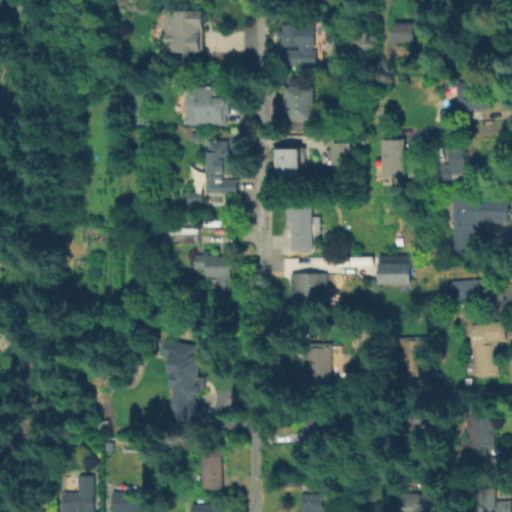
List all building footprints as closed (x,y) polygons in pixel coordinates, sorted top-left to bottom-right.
[(167,49),(167,5),(204,5),(204,50),(167,49)] [(417,22),(417,42),(395,41),(395,21),(417,22)] [(309,24),(308,46),(283,45),(283,24),(309,24)] [(306,119),(306,127),(285,128),(285,85),(290,85),(290,77),(307,77),(307,85),(314,85),(315,119),(306,119)] [(487,80),(487,92),(489,92),(490,96),(487,96),(488,108),(456,108),(456,99),(460,99),(460,81),(487,80)] [(230,96),(230,113),(197,113),(197,93),(198,93),(198,85),(216,85),(219,88),(219,96),(230,96)] [(201,132),(201,140),(192,140),(192,132),(201,132)] [(333,160),(333,138),(353,138),(353,161),(333,160)] [(406,176),(385,176),(384,138),(407,138),(407,157),(406,157),(406,176)] [(229,140),(229,145),(230,144),(230,160),(228,160),(228,171),(222,170),(222,172),(220,172),(219,179),(223,179),(223,178),(238,178),(238,193),(206,193),(206,149),(210,149),(210,139),(229,140)] [(462,145),(463,149),(466,149),(467,172),(452,173),(453,181),(437,182),(436,165),(450,164),(449,150),(454,149),(454,146),(462,145)] [(302,147),(302,169),(278,169),(278,147),(302,147)] [(187,203),(187,192),(203,192),(203,203),(187,203)] [(511,198),(510,222),(487,222),(487,229),(483,229),(483,250),(455,249),(456,197),(511,198)] [(313,199),(313,249),(292,249),(292,232),(288,232),(288,202),(291,202),(291,198),(313,199)] [(199,233),(199,241),(180,241),(180,233),(199,233)] [(220,252),(220,256),(231,256),(232,287),(220,287),(219,275),(206,275),(206,267),(195,268),(194,254),(220,252)] [(379,282),(379,261),(411,261),(411,282),(379,282)] [(328,272),(328,287),(313,288),(314,311),(292,311),(292,271),(314,271),(314,273),(328,272)] [(486,278),(486,285),(494,285),(496,305),(481,306),(466,299),(453,300),(452,280),(486,278)] [(507,320),(507,340),(499,340),(499,374),(476,374),(475,346),(472,346),(472,327),(475,327),(475,323),(485,323),(485,321),(507,320)] [(426,339),(427,366),(429,366),(429,384),(407,385),(407,369),(401,369),(401,340),(426,339)] [(202,363),(200,379),(198,379),(197,385),(202,386),(201,395),(196,395),(196,398),(205,420),(185,429),(173,405),(175,389),(171,389),(174,373),(169,372),(171,353),(164,352),(166,340),(199,344),(197,358),(200,358),(200,363),(202,363)] [(332,342),(331,391),(303,390),(303,372),(308,373),(308,359),(303,359),(303,341),(332,342)] [(343,409),(343,432),(320,432),(320,445),(300,445),(300,429),(303,429),(303,409),(343,409)] [(411,410),(435,411),(434,448),(410,448),(411,410)] [(487,463),(471,463),(469,417),(495,416),(495,445),(487,445),(487,463)] [(110,431),(94,432),(94,419),(109,419),(110,431)] [(223,443),(223,488),(203,488),(203,443),(223,443)] [(91,511),(60,511),(60,493),(75,493),(75,477),(91,476),(91,511)] [(511,511),(463,511),(463,490),(494,489),(494,503),(511,502),(511,511)] [(413,511),(440,511),(440,490),(402,491),(402,506),(414,505),(413,511)] [(108,511),(108,493),(144,493),(144,511),(108,511)] [(298,511),(298,495),(318,495),(318,507),(327,507),(327,511),(298,511)] [(424,511),(389,511),(389,502),(424,502),(424,511)] [(218,511),(219,503),(190,503),(190,511),(218,511)]
